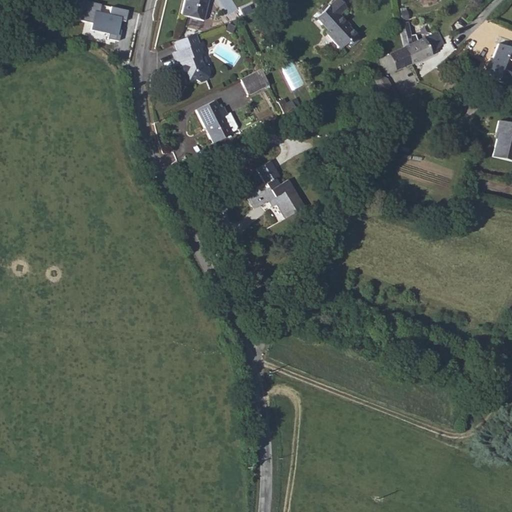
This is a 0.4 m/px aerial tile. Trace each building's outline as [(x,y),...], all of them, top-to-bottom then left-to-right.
[(208,0),(184,0),(183,15),(206,18),(208,0)] [(327,34),(342,49),(348,44),(351,44),(359,36),(342,16),(349,10),(340,0),(338,0),(318,19),(329,32),(327,34)] [(88,32),(118,38),(121,22),(125,22),(128,11),(81,1),(76,21),(90,24),(88,32)] [(418,43),(414,23),(405,26),(408,47),(418,43)] [(179,47),(174,49),(177,60),(179,59),(185,78),(191,76),(195,76),(198,78),(205,77),(207,70),(207,67),(204,64),(202,62),(200,54),(202,50),(202,46),(203,44),(204,41),(200,42),(197,31),(175,37),(179,47)] [(409,51),(415,65),(430,57),(436,59),(438,56),(436,52),(447,43),(442,31),(418,43),(408,47),(409,51)] [(382,60),(384,64),(389,75),(399,72),(415,65),(409,51),(408,47),(382,60)] [(511,53),(501,50),(490,81),(498,84),(497,88),(511,92),(511,53)] [(239,78),(246,92),(268,82),(263,73),(261,68),(239,78)] [(377,82),(389,107),(402,101),(391,76),(388,77),(385,78),(377,82)] [(276,100),(282,114),(295,108),(291,99),(285,102),(282,96),(276,100)] [(228,128),(234,125),(235,122),(228,109),(225,110),(221,103),(217,104),(213,97),(194,106),(210,139),(229,130),(228,128)] [(511,128),(501,125),(497,138),(500,139),(494,161),(511,166),(511,128)] [(279,214),(302,203),(287,176),(277,180),(274,173),(278,171),(270,157),(256,165),(266,185),(258,188),(257,185),(244,192),(250,204),(263,197),(273,202),(279,214)]
